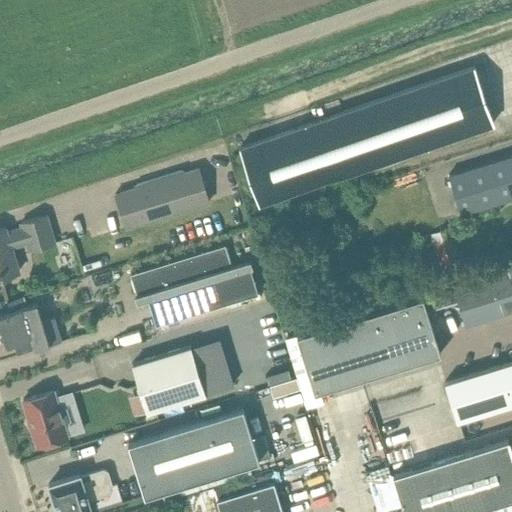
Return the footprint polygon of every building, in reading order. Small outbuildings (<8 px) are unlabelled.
[(259,204),(381,162),(493,123),(474,66),(239,147),(259,204)] [(511,154),(449,174),(461,213),(511,197),(511,154)] [(209,201),(205,187),(199,168),(184,172),(183,170),(135,185),(136,187),(115,193),(126,227),(209,201)] [(29,249),(36,247),(55,241),(46,214),(21,222),(22,227),(7,232),(6,227),(0,228),(0,276),(0,277),(19,271),(12,246),(27,242),(29,249)] [(156,324),(175,318),(258,292),(250,266),(234,272),(225,244),(130,273),(139,302),(148,299),(156,324)] [(467,325),(511,310),(511,280),(511,279),(508,269),(455,286),(459,299),(467,325)] [(452,276),(419,286),(422,297),(426,310),(459,299),(455,286),(452,276)] [(426,310),(422,297),(296,335),(313,391),(439,353),(426,310)] [(37,302),(0,313),(0,323),(6,343),(32,335),(36,348),(61,340),(54,316),(42,320),(37,302)] [(147,411),(166,405),(206,393),(191,345),(132,363),(147,411)] [(457,420),(511,403),(511,360),(445,381),(457,420)] [(298,386),(271,394),(292,462),(319,454),(304,405),(298,386)] [(53,390),(23,399),(38,445),(67,436),(53,390)] [(252,472),(248,463),(260,460),(243,406),(128,442),(145,495),(179,485),(182,494),(252,472)] [(465,511),(469,511),(511,497),(511,452),(508,438),(393,474),(404,511),(465,511)] [(87,511),(91,511),(88,499),(110,492),(113,487),(108,470),(103,468),(80,475),(80,473),(49,483),(57,511),(56,511),(55,511),(87,511)] [(220,511),(283,511),(274,481),(217,498),(220,511)]
